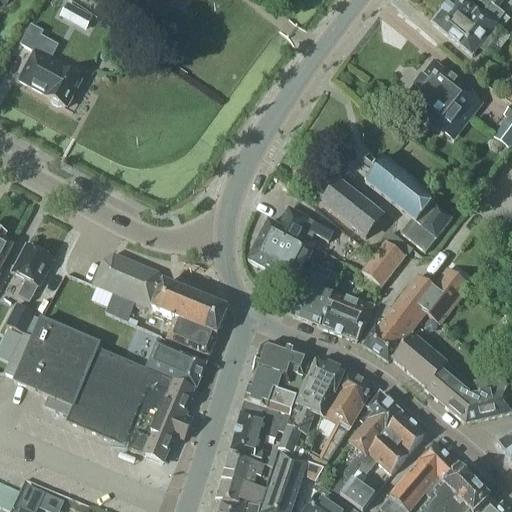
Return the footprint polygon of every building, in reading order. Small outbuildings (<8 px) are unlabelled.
[(154,26),(174,0),(134,0),(129,7),(154,26)] [(486,52),(501,34),(459,0),(452,0),(430,27),(470,60),(480,48),(486,52)] [(496,25),(503,16),(495,11),(504,0),(472,0),(485,10),(483,14),(496,25)] [(73,10),(66,6),(58,21),(65,24),(73,10)] [(64,111),(79,83),(62,74),(64,70),(50,62),(57,49),(40,39),(42,35),(29,28),(19,48),(33,56),(17,84),(46,100),(46,102),(50,104),(51,107),(56,110),(60,109),(64,111)] [(464,120),(478,102),(433,66),(401,106),(408,111),(402,118),(415,128),(420,121),(442,138),(459,117),(464,120)] [(511,153),(511,107),(502,118),(506,121),(492,139),(511,153)] [(434,203),(383,162),(377,169),(367,162),(360,171),(369,179),(364,186),(410,224),(400,237),(424,256),(451,222),(431,206),(434,203)] [(365,241),(381,221),(337,187),(321,207),(365,241)] [(311,224),(315,217),(305,212),(301,219),(288,212),(278,231),(267,225),(247,264),(293,288),(314,249),(308,246),(312,237),(328,246),(333,236),(311,224)] [(0,277),(0,276),(0,271),(12,249),(2,244),(6,237),(0,234),(0,277)] [(511,241),(506,237),(495,251),(511,264),(511,241)] [(381,292),(405,261),(384,245),(361,276),(381,292)] [(37,289),(52,262),(27,248),(12,276),(25,283),(17,298),(29,304),(37,289)] [(175,293),(162,288),(158,277),(112,259),(101,265),(91,289),(118,300),(110,320),(128,328),(137,308),(174,323),(166,343),(208,360),(227,313),(175,291),(175,293)] [(331,298),(332,298),(339,280),(311,268),(307,277),(309,278),(307,286),(304,285),(290,318),(291,320),(317,331),(331,298)] [(472,292),(446,272),(432,291),(417,280),(383,324),(380,323),(362,349),(387,366),(428,319),(440,329),(472,292)] [(355,307),(332,298),(331,298),(317,331),(318,331),(355,345),(370,317),(374,308),(358,301),(355,307)] [(24,338),(35,316),(15,307),(5,328),(24,338)] [(15,351),(3,376),(14,381),(12,385),(48,400),(71,410),(67,419),(64,425),(162,467),(175,435),(184,439),(189,427),(180,424),(193,393),(96,352),(98,348),(72,336),(76,326),(65,321),(61,332),(39,322),(34,320),(25,339),(22,337),(21,338),(15,351)] [(196,391),(205,366),(178,355),(179,352),(157,343),(159,339),(136,330),(133,338),(155,349),(146,370),(196,391)] [(9,332),(2,345),(15,351),(21,338),(9,332)] [(447,412),(468,389),(444,369),(445,368),(411,339),(391,363),(425,391),(424,393),(447,412)] [(243,406),(286,420),(287,420),(311,361),(267,346),(260,350),(251,376),(252,376),(248,388),(243,404),(243,405),(243,406)] [(333,400),(344,375),(317,363),(307,387),(303,384),(293,409),(290,419),(277,453),(292,459),(300,436),(306,438),(314,418),(320,420),(331,399),(333,400)] [(303,467),(321,473),(372,393),(346,377),(344,375),(333,400),(334,400),(323,422),(335,429),(318,460),(310,456),(303,467)] [(468,389),(447,412),(463,426),(478,422),(479,424),(511,415),(501,377),(474,384),(475,390),(472,391),(471,393),(468,389)] [(366,458),(402,419),(378,397),(366,413),(371,418),(347,445),(359,456),(354,460),(353,459),(341,478),(344,480),(341,485),(347,488),(351,482),(350,481),(356,472),(357,473),(367,459),(366,458)] [(71,410),(48,400),(44,409),(67,419),(71,410)] [(284,428),(286,420),(243,406),(240,415),(239,415),(229,454),(260,462),(261,457),(260,457),(263,446),(262,445),(263,440),(274,443),(278,426),(284,428)] [(367,459),(357,473),(363,479),(375,466),(388,478),(424,439),(402,419),(366,458),(367,459)] [(511,466),(511,435),(496,446),(511,466)] [(443,488),(458,472),(432,446),(387,499),(388,500),(379,511),(410,511),(423,498),(436,482),(443,488)] [(252,489),(252,488),(255,479),(259,480),(262,468),(227,458),(221,481),(252,489)] [(321,473),(303,467),(281,459),(262,511),(291,511),(302,480),(313,484),(321,473)] [(481,511),(489,504),(458,472),(443,488),(436,482),(423,498),(431,506),(424,511),(481,511)] [(265,491),(252,488),(252,489),(221,481),(215,503),(220,505),(241,508),(241,507),(239,506),(240,503),(260,508),(265,491)] [(351,482),(347,488),(347,489),(339,499),(356,511),(364,511),(374,499),(351,482)] [(0,508),(8,491),(0,486),(0,508)] [(27,488),(15,511),(37,511),(45,497),(27,488)] [(8,491),(0,508),(0,510),(3,511),(10,511),(18,495),(8,491)] [(350,511),(321,491),(315,499),(314,498),(304,511),(350,511)]
